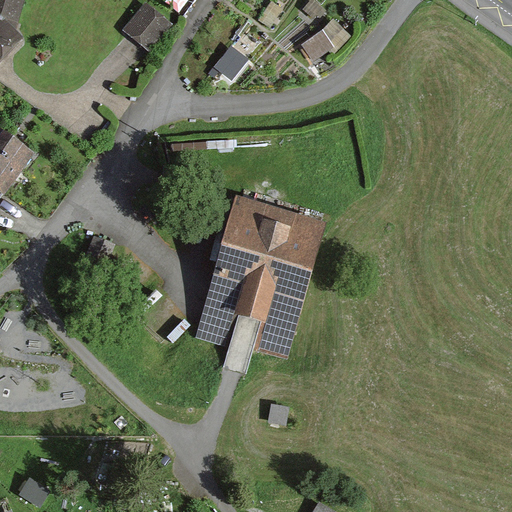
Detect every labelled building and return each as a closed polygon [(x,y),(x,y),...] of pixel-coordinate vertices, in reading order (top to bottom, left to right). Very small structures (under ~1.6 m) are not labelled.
[(0,0),(0,68),(26,41),(20,36),(28,0),(0,0)] [(127,34),(156,56),(175,30),(146,8),(127,34)] [(337,22),(302,48),(316,66),(350,39),(337,22)] [(0,193),(5,197),(35,157),(0,131),(0,193)] [(325,228),(239,203),(222,252),(194,342),(227,350),(239,319),(265,327),(259,352),(276,356),(287,360),(311,279),(325,228)]
